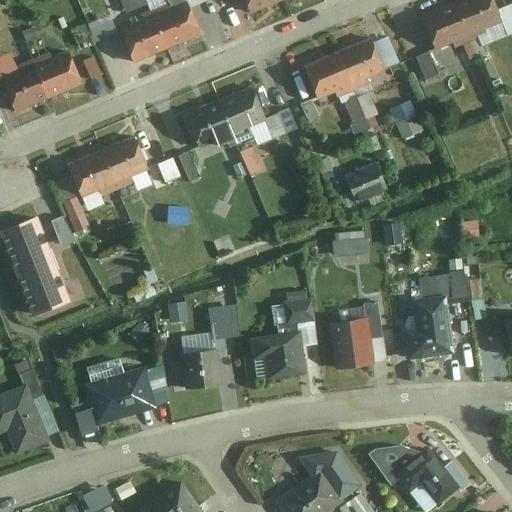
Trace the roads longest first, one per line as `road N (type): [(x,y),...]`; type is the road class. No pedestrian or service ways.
road 1 (residential): [(0,148),(7,155),(51,138),(370,0)]
road 2 (residential): [(195,437),(446,406)]
road 3 (residential): [(0,497),(82,465),(195,437)]
